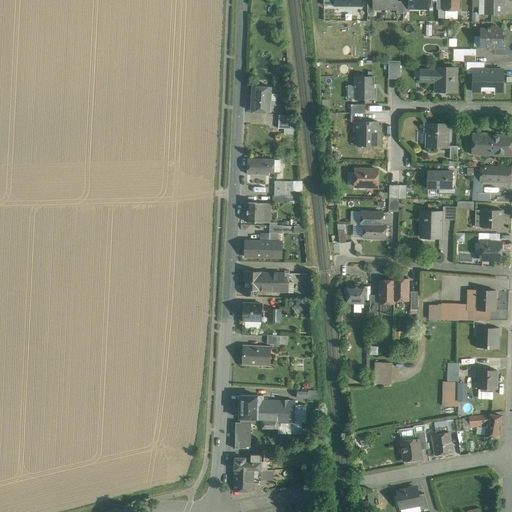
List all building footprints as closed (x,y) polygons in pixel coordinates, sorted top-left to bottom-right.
[(397,0),(385,0),(385,8),(397,8),(397,1),(397,0)] [(409,0),(409,8),(410,8),(428,8),(428,9),(429,9),(428,0),(409,0)] [(458,0),(444,0),(444,10),(444,12),(458,12),(458,0)] [(485,0),(485,13),(480,13),(480,14),(504,14),(504,13),(504,5),(505,5),(503,5),(503,0),(485,0)] [(497,27),(491,27),(491,29),(481,29),(481,37),(484,37),(484,46),(502,46),(502,29),(497,29),(497,27)] [(447,61),(459,61),(459,51),(447,51),(447,61)] [(400,61),(389,61),(388,79),(400,80),(400,61)] [(458,68),(437,67),(437,70),(421,70),(421,82),(437,83),(436,92),(457,93),(458,68)] [(503,70),(474,69),(474,91),(502,92),(503,70)] [(372,76),(356,76),(356,99),(374,99),(374,88),(372,88),(372,76)] [(271,87),(252,85),(251,111),(270,112),(276,112),(277,101),(270,100),(271,87)] [(365,104),(352,104),(352,113),(365,113),(365,104)] [(365,113),(352,113),(351,123),(355,123),(355,122),(365,122),(365,113)] [(292,116),(279,115),(278,128),(284,128),(291,129),(292,116)] [(365,122),(355,122),(355,123),(355,132),(358,132),(358,145),(379,145),(379,122),(365,122)] [(449,123),(425,123),(424,133),(426,133),(426,147),(448,147),(449,123)] [(511,147),(511,137),(473,136),(472,156),(511,158),(511,147)] [(274,159),(248,158),(247,174),(269,175),(269,172),(274,172),(274,171),(274,160),(274,159)] [(475,166),(473,193),(478,193),(478,201),(490,201),(490,193),(478,193),(478,186),(483,186),(484,181),(511,182),(511,168),(480,166),(475,166)] [(379,168),(357,168),(357,187),(379,187),(379,168)] [(441,173),(427,173),(427,189),(452,189),(452,172),(441,172),(441,173)] [(286,196),(286,183),(286,181),(275,181),(274,196),(286,196)] [(299,196),(301,196),(300,183),(286,183),(286,196),(293,196),(299,196)] [(399,185),(390,185),(390,198),(399,199),(399,185)] [(390,198),(388,198),(387,209),(399,210),(399,199),(390,198)] [(269,204),(247,202),(246,222),(268,223),(269,204)] [(457,207),(444,206),(443,211),(444,211),(444,219),(456,220),(457,208),(457,207)] [(502,210),(482,210),(480,210),(480,217),(476,217),(476,226),(482,226),(482,227),(502,227),(502,218),(501,218),(501,211),(502,211),(502,210)] [(385,212),(361,211),(360,224),(363,224),(384,225),(385,212)] [(443,211),(420,211),(420,219),(423,219),(422,235),(441,236),(441,221),(444,221),(444,219),(444,211),(443,211)] [(384,225),(363,224),(363,237),(386,238),(386,225),(384,225)] [(282,226),(269,225),(269,233),(282,234),(282,232),(282,226)] [(282,242),(245,241),(245,256),(282,258),(282,242)] [(501,243),(481,242),(481,259),(501,259),(501,243)] [(260,271),(244,271),(244,272),(245,272),(245,281),(244,281),(246,281),(246,287),(258,288),(258,290),(288,291),(289,282),(285,282),(285,274),(260,273),(260,271)] [(408,280),(394,280),(394,282),(394,301),(408,302),(408,280)] [(394,282),(381,281),(381,302),(382,302),(383,306),(390,306),(391,305),(391,302),(394,302),(394,301),(394,282)] [(364,286),(347,286),(347,287),(345,288),(345,293),(347,294),(347,303),(364,303),(364,299),(364,288),(364,286)] [(246,287),(244,287),(244,295),(258,296),(258,290),(258,288),(246,287)] [(496,290),(468,289),(467,304),(459,304),(458,319),(474,320),(486,320),(490,320),(490,310),(495,310),(496,290)] [(418,292),(410,292),(410,311),(418,311),(418,292)] [(262,304),(243,303),(243,320),(261,321),(262,304)] [(459,304),(442,303),(441,319),(458,319),(459,304)] [(278,310),(269,309),(269,321),(277,321),(278,310)] [(486,327),(477,327),(476,347),(499,348),(499,347),(498,347),(498,328),(499,328),(499,327),(486,327)] [(281,336),(268,335),(267,344),(280,345),(281,336)] [(270,347),(244,346),(243,364),(269,365),(270,347)] [(375,382),(394,383),(394,361),(376,361),(375,382)] [(459,363),(448,362),(448,381),(459,382),(459,363)] [(497,370),(479,369),(478,388),(496,389),(497,370)] [(460,382),(460,400),(469,400),(469,382),(460,382)] [(318,390),(296,389),(296,397),(297,397),(297,398),(308,398),(318,398),(318,390)] [(458,390),(448,390),(448,403),(458,403),(458,390)] [(258,395),(240,395),(240,418),(251,418),(251,422),(261,423),(261,418),(258,418),(258,407),(263,407),(263,397),(258,396),(258,395)] [(295,400),(277,400),(278,395),(263,395),(263,397),(263,407),(258,407),(258,418),(261,418),(261,423),(261,427),(285,427),(285,422),(295,422),(295,400)] [(487,425),(501,427),(503,416),(501,415),(489,414),(489,415),(487,423),(487,425)] [(489,415),(469,417),(470,425),(487,423),(489,415)] [(469,417),(455,419),(455,421),(449,422),(450,424),(451,432),(471,430),(471,428),(470,425),(469,417)] [(251,422),(236,422),(235,449),(237,449),(246,447),(247,448),(249,447),(251,446),(251,422)] [(453,452),(451,432),(450,424),(437,426),(438,434),(433,435),(435,455),(453,452)] [(501,427),(487,425),(487,427),(485,436),(498,438),(499,438),(501,427)] [(425,431),(415,432),(416,439),(419,438),(421,450),(427,449),(425,431)] [(416,439),(401,441),(402,446),(400,448),(401,452),(403,453),(404,461),(422,458),(421,450),(419,438),(416,439)] [(250,458),(246,458),(246,457),(235,457),(235,462),(234,462),(234,469),(261,470),(261,454),(251,454),(250,458)] [(261,470),(234,469),(234,491),(253,491),(253,482),(261,482),(261,480),(261,470)] [(417,488),(397,492),(400,508),(419,504),(420,504),(418,495),(417,488)] [(425,494),(418,495),(420,504),(419,504),(420,510),(428,508),(425,494)]
